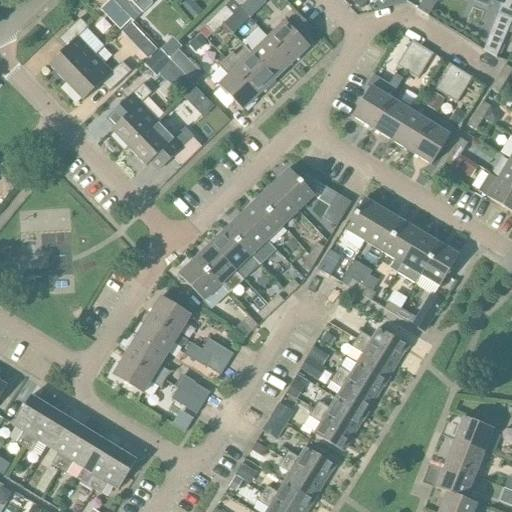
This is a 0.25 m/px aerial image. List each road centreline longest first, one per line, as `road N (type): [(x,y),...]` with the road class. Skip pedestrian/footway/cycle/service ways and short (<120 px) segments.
road 1 (residential): [(174,240),(0,54)]
road 2 (residential): [(504,251),(302,128)]
road 3 (residential): [(185,464),(205,457),(315,279)]
road 4 (residential): [(174,240),(302,128)]
road 5 (residential): [(78,363),(109,341),(174,240)]
road 6 (residential): [(185,464),(86,404),(78,363)]
road 7 (residential): [(359,36),(376,18),(403,19),(494,72)]
